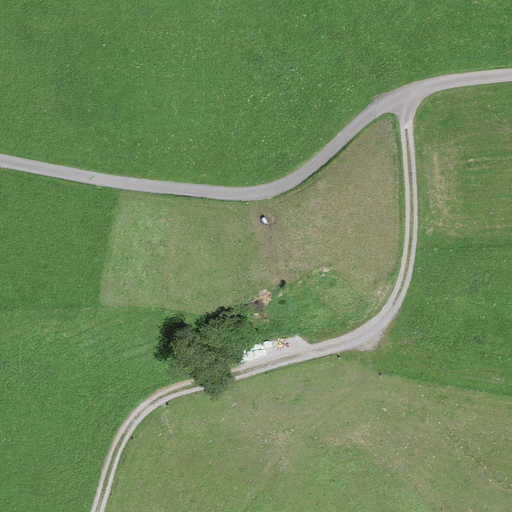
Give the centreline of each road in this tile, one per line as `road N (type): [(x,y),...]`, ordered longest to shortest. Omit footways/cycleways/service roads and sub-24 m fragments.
road 1 (track): [(95,511),(129,427),(161,406),(369,335),(394,307),(412,213),(408,97)]
road 2 (track): [(0,167),(222,201),(287,197),(398,100),(511,77)]
